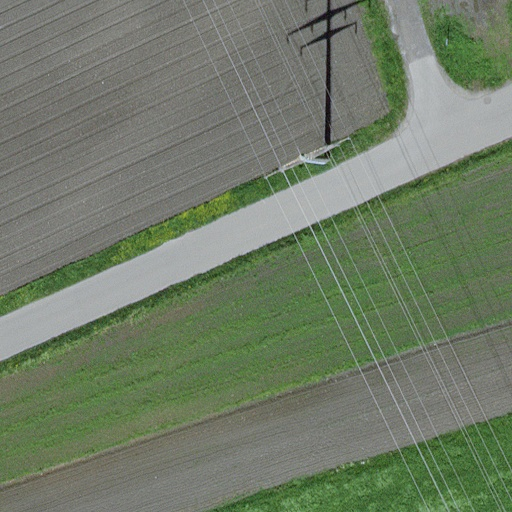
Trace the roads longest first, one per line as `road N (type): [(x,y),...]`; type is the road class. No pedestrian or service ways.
road 1 (track): [(449,142),(0,348)]
road 2 (track): [(398,0),(449,142)]
